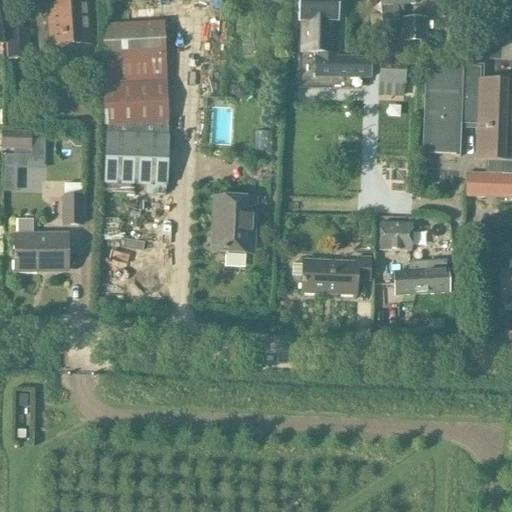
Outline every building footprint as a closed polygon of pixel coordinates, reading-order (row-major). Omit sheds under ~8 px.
[(47,0),(50,47),(94,45),(91,0),(47,0)] [(298,0),(299,21),(300,21),(299,55),(315,56),(314,80),(371,81),(371,58),(336,57),(336,23),(338,23),(337,0),(298,0)] [(396,0),(378,0),(380,7),(381,23),(398,22),(398,14),(397,6),(396,0)] [(416,0),(396,0),(397,6),(398,14),(402,14),(401,5),(417,4),(416,0)] [(426,43),(426,18),(401,18),(401,43),(426,43)] [(102,25),(103,61),(101,61),(102,85),(105,129),(169,126),(167,81),(165,59),(164,22),(102,25)] [(7,61),(31,59),(29,28),(5,30),(7,61)] [(380,63),(379,85),(404,86),(405,75),(405,62),(380,61),(380,63)] [(511,80),(477,79),(478,68),(425,66),(422,153),(459,155),(460,124),(475,124),(474,161),(485,161),(485,173),(466,173),(465,197),(511,199),(511,80)] [(167,188),(169,136),(169,126),(105,129),(105,133),(102,185),(167,188)] [(2,131),(1,149),(31,151),(31,132),(2,131)] [(61,227),(84,227),(84,197),(80,197),(80,184),(64,184),(64,196),(61,196),(61,227)] [(252,201),(217,199),(214,252),(250,253),(252,201)] [(412,224),(379,223),(378,251),(412,252),(412,224)] [(68,273),(68,236),(16,236),(16,273),(68,273)] [(369,281),(371,257),(355,256),(355,264),(303,262),(302,291),(355,293),(356,281),(369,281)] [(508,271),(501,270),(499,305),(511,305),(511,259),(509,262),(508,271)] [(408,272),(393,273),(394,295),(414,294),(449,293),(448,270),(445,271),(445,261),(408,262),(408,272)]
